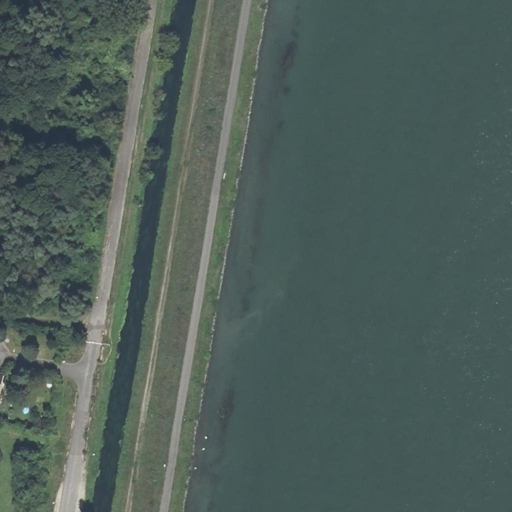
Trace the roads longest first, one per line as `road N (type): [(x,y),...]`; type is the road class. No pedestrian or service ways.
road 1 (track): [(248,0),(162,511)]
road 2 (track): [(215,0),(132,511)]
